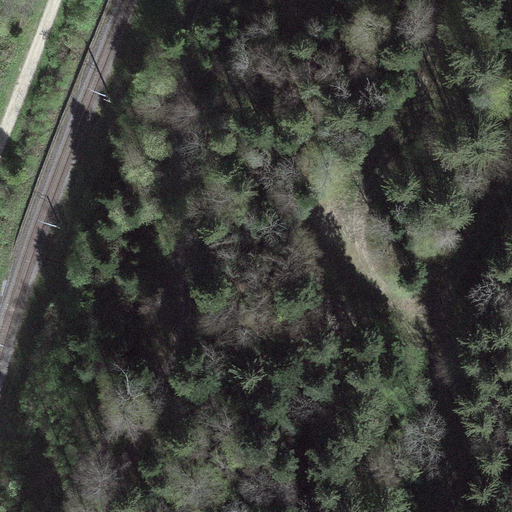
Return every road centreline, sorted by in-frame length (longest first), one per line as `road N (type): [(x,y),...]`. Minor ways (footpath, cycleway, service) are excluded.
road 1 (track): [(204,0),(179,75),(175,140),(187,309),(177,351),(104,511)]
road 2 (track): [(443,0),(425,93),(359,198),(347,235),(351,268),(369,290),(393,301),(425,301),(446,282),(511,176)]
road 3 (track): [(447,511),(463,467),(462,435),(425,301)]
road 4 (track): [(54,0),(0,142)]
